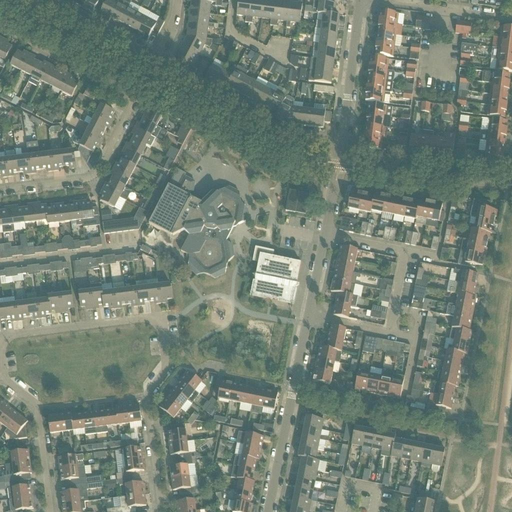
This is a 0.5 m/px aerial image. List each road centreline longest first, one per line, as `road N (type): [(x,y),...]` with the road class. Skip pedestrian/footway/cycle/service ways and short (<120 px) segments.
road 1 (residential): [(0,190),(91,177),(132,111),(127,93),(0,26)]
road 2 (residential): [(0,353),(3,336),(148,315),(160,326),(166,362),(145,393)]
road 3 (residential): [(308,315),(268,511)]
road 4 (residential): [(31,0),(144,57),(174,20),(177,0)]
road 5 (residential): [(51,511),(38,409),(11,394),(0,355)]
road 6 (residential): [(388,334),(406,250),(325,234)]
road 7 (residential): [(359,1),(511,19)]
road 8 (residential): [(359,1),(343,128)]
